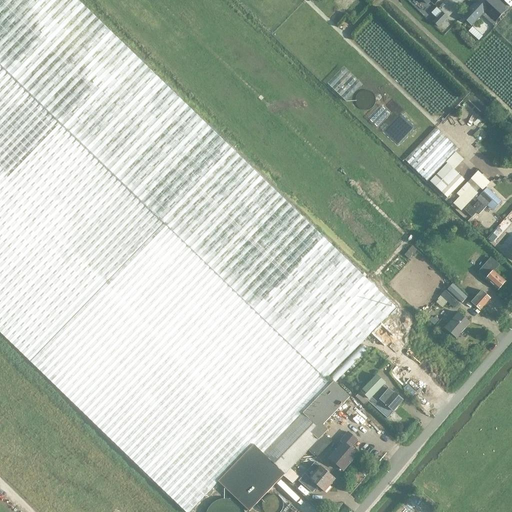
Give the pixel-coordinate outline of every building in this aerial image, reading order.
[(396,307),(77,0),(0,0),(0,1),(0,333),(82,412),(184,511),(188,511),(219,481),(257,442),(266,451),(330,384),(329,384),(325,380),(396,307)] [(471,0),(472,0),(475,3),(463,17),(471,25),(484,12),(495,22),(506,10),(495,0),(471,0)] [(374,71),(302,2),(273,33),(345,101),(374,71)] [(458,149),(395,89),(364,122),(427,182),(458,149)] [(441,193),(459,175),(447,163),(429,181),(441,193)] [(489,183),(478,172),(471,179),(482,190),(489,183)] [(473,199),(478,193),(462,179),(445,196),(461,211),(472,199),(473,199)] [(494,209),(501,202),(487,188),(480,196),(478,193),(473,199),(475,201),(477,199),(479,201),(473,208),(467,213),(472,217),(483,205),(486,207),(489,204),(494,209)] [(467,213),(473,208),(469,204),(464,210),(467,213)] [(505,282),(493,271),(499,264),(495,261),(482,275),(486,279),(498,290),(505,282)] [(470,298),(453,283),(441,295),(455,308),(459,304),(462,307),(470,298)] [(481,291),(471,303),(480,310),(490,299),(481,291)] [(461,334),(470,323),(466,319),(467,318),(464,315),(462,316),(458,313),(449,324),(461,334)] [(397,366),(392,372),(405,383),(410,377),(397,366)] [(403,401),(389,389),(389,390),(384,385),(385,384),(375,374),(360,391),(370,399),(368,401),(387,419),(403,401)] [(328,430),(322,424),(349,396),(333,380),(329,384),(330,384),(266,451),(263,453),(285,474),(291,468),(308,450),(316,457),(331,441),(324,434),(328,430)] [(406,386),(410,395),(417,392),(413,383),(406,386)] [(370,399),(360,391),(355,396),(365,405),(368,401),(370,399)] [(357,454),(350,448),(357,440),(348,432),(341,441),(334,450),(336,451),(330,459),(343,471),(357,454)] [(272,488),(285,474),(263,453),(266,451),(257,442),(219,481),(250,511),(272,488)] [(335,480),(328,473),(329,472),(324,468),(323,469),(315,462),(299,481),(312,492),(318,486),(324,492),(335,480)] [(293,484),(300,476),(291,468),(285,474),(283,476),(293,484)] [(265,511),(281,511),(282,511),(283,510),(283,509),(283,508),(284,507),(284,506),(284,505),(284,504),(284,503),(283,502),(283,501),(282,500),(281,499),(280,498),(280,497),(279,497),(278,496),(276,495),(275,495),(274,495),(273,495),(271,495),(270,496),(269,496),(268,497),(267,498),(266,499),(265,500),(264,501),(264,502),(264,503),(263,504),(263,505),(263,506),(263,507),(264,508),(264,509),(264,510),(265,511),(266,511),(265,511)] [(228,497),(226,497),(225,497),(223,498),(221,498),(219,499),(216,500),(215,502),(213,503),(212,504),(211,506),(210,506),(209,508),(209,509),(208,511),(207,511),(246,511),(246,509),(245,507),(244,507),(243,505),(242,504),(241,503),(240,502),(239,501),(237,500),(235,499),(233,498),(232,498),(230,497),(228,497)]
